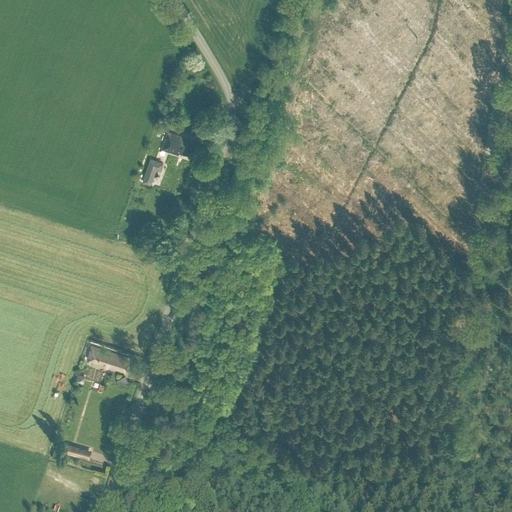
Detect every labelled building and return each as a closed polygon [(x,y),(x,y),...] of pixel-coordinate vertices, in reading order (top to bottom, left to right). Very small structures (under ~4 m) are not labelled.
[(167,130),(161,148),(178,153),(178,151),(184,153),(184,152),(194,155),(198,142),(188,139),(189,137),(167,130)] [(150,159),(142,181),(150,184),(155,168),(160,170),(162,163),(150,159)] [(154,229),(155,242),(170,241),(170,228),(154,229)] [(91,345),(87,358),(125,371),(129,358),(91,345)] [(64,452),(78,456),(80,446),(67,442),(64,452)] [(100,453),(97,461),(117,469),(120,461),(100,453)]
